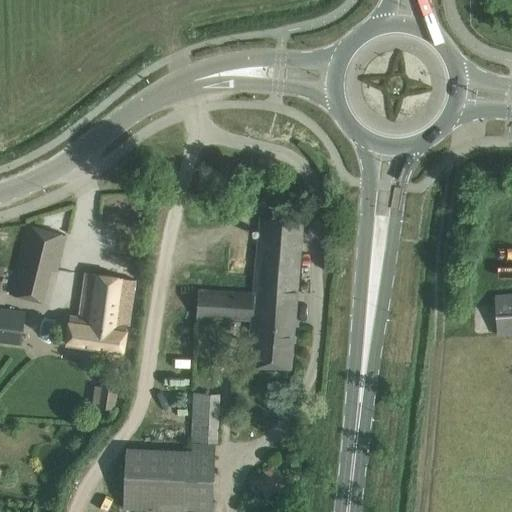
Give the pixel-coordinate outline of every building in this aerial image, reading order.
[(198,289),(197,309),(196,319),(233,322),(233,317),(250,318),(247,364),(270,365),(290,366),(303,222),(261,218),(254,293),(198,289)] [(27,225),(18,262),(52,270),(56,271),(60,254),(65,235),(27,225)] [(133,317),(136,300),(139,280),(86,272),(80,316),(70,315),(66,344),(122,352),(129,317),(133,317)] [(511,294),(496,295),(498,334),(511,333),(511,294)] [(0,340),(21,344),(25,312),(0,308),(0,340)] [(199,370),(199,386),(214,386),(214,370),(199,370)] [(97,406),(115,409),(119,385),(101,382),(97,406)] [(218,442),(220,394),(194,393),(191,442),(218,442)] [(126,447),(124,509),(198,511),(212,511),(216,444),(192,442),(192,450),(126,447)] [(268,498),(289,482),(275,464),(254,479),(256,481),(249,486),(257,496),(263,491),(268,498)]
